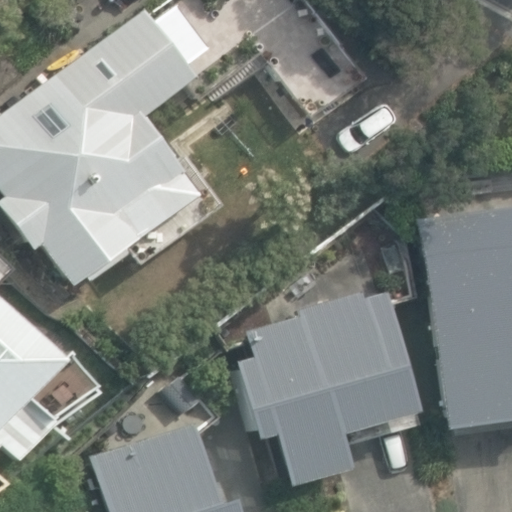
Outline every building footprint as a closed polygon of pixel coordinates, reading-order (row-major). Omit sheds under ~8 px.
[(145,21),(138,12),(0,113),(0,197),(2,200),(0,201),(0,223),(25,258),(34,251),(63,290),(78,279),(81,284),(121,254),(137,266),(158,276),(226,224),(182,163),(164,162),(136,118),(188,77),(184,72),(190,65),(155,15),(145,21)] [(511,207),(407,220),(436,433),(511,422),(511,207)] [(406,407),(373,286),(352,292),(349,284),(289,302),(291,310),(234,325),(241,351),(223,356),(244,435),(261,429),(276,481),(338,463),(328,429),(406,407)] [(0,419),(56,360),(0,307),(0,419)] [(224,511),(219,495),(205,499),(178,417),(79,449),(99,511),(224,511)]
